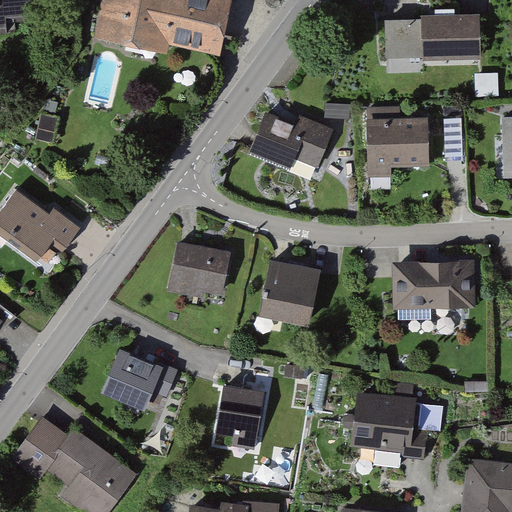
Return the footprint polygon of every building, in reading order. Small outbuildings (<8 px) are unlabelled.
[(0,0),(0,34),(7,34),(6,19),(37,17),(35,0),(0,0)] [(218,59),(227,0),(100,0),(94,39),(218,59)] [(481,15),(380,20),(383,67),(484,62),(481,15)] [(343,134),(276,105),(253,156),(320,186),(343,134)] [(41,114),(35,140),(54,144),(59,117),(41,114)] [(433,119),(364,121),(366,178),(435,175),(433,119)] [(0,235),(43,272),(80,228),(23,181),(0,209),(0,235)] [(235,250),(177,236),(165,291),(222,304),(235,250)] [(319,269),(268,259),(257,314),(309,323),(319,269)] [(477,261),(394,264),(396,314),(479,312),(477,261)] [(145,412),(153,393),(167,398),(179,370),(160,362),(158,366),(120,350),(101,394),(145,412)] [(274,391),(223,382),(213,440),(264,449),(274,391)] [(433,399),(355,391),(349,451),(427,459),(433,399)] [(106,511),(130,477),(34,412),(2,459),(80,511),(106,511)] [(511,511),(511,457),(467,453),(462,511),(511,511)] [(276,511),(278,499),(178,488),(175,511),(276,511)]
